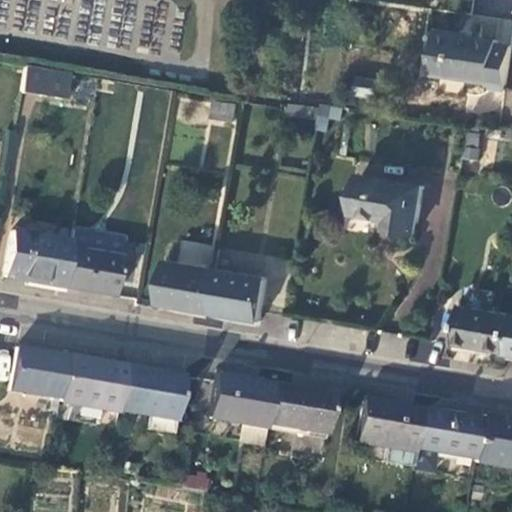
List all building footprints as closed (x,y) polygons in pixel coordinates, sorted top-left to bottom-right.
[(492,82),(499,41),(461,35),(462,33),(441,31),(441,34),(436,33),(430,75),(492,82)] [(62,101),(68,73),(24,66),(19,92),(62,101)] [(236,106),(214,103),(212,118),(234,121),(236,106)] [(465,132),(463,159),(477,160),(480,133),(465,132)] [(424,187),(361,176),(356,205),(351,204),(347,229),(386,236),(387,228),(416,234),(424,187)] [(70,241),(62,287),(113,296),(123,238),(72,230),(70,241)] [(2,276),(62,287),(70,241),(10,231),(2,276)] [(210,312),(217,269),(167,261),(159,304),(210,312)] [(261,320),(267,277),(217,269),(210,312),(261,320)] [(506,354),(511,317),(511,312),(496,310),(497,305),(465,299),(464,305),(461,304),(454,345),(506,354)] [(58,397),(65,356),(13,347),(8,388),(50,395),(58,397)] [(118,411),(119,407),(126,367),(65,356),(58,397),(58,400),(118,411)] [(175,417),(183,377),(126,367),(119,407),(175,417)] [(273,389),(274,384),(230,376),(229,381),(214,378),(207,417),(266,428),(267,424),(273,389)] [(300,388),(274,384),(273,389),(300,393),(300,388)] [(300,393),(273,389),(267,424),(324,434),(333,394),(300,388),(300,393)] [(56,411),(58,400),(58,397),(50,395),(48,410),(56,411)] [(414,448),(421,410),(364,400),(356,441),(413,452),(414,448)] [(481,421),(421,410),(414,448),(474,459),(481,421)] [(511,420),(482,415),(481,421),(474,459),(474,462),(511,469),(511,420)] [(150,428),(177,430),(178,419),(151,417),(150,428)] [(136,468),(127,466),(126,475),(135,476),(136,468)] [(479,500),(481,488),(472,487),(470,499),(479,500)]
